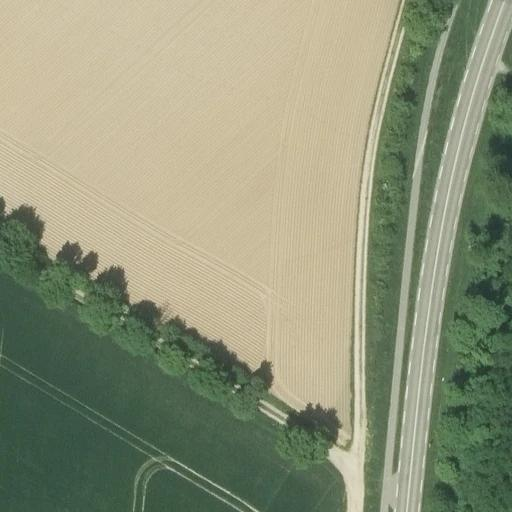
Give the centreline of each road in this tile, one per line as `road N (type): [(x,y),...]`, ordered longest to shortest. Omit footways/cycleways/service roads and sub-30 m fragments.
road 1 (secondary): [(406,511),(439,234),(469,105),(505,0)]
road 2 (track): [(352,475),(363,196),(405,0)]
road 3 (track): [(0,250),(270,411),(352,475)]
